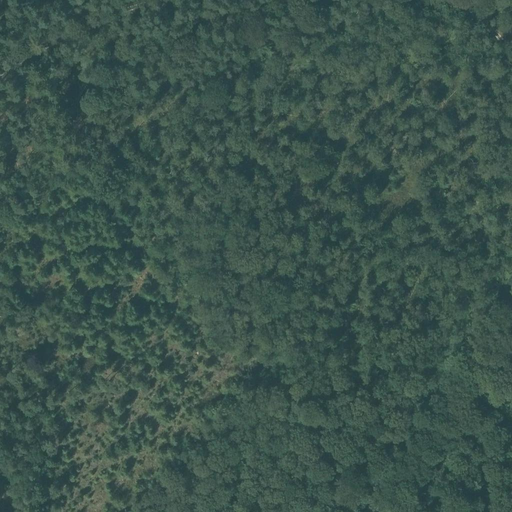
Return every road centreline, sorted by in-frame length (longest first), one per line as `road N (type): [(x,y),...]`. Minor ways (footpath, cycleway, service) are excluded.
road 1 (track): [(397,0),(188,91),(0,221)]
road 2 (track): [(511,331),(394,511)]
road 3 (track): [(166,0),(92,21),(0,72)]
